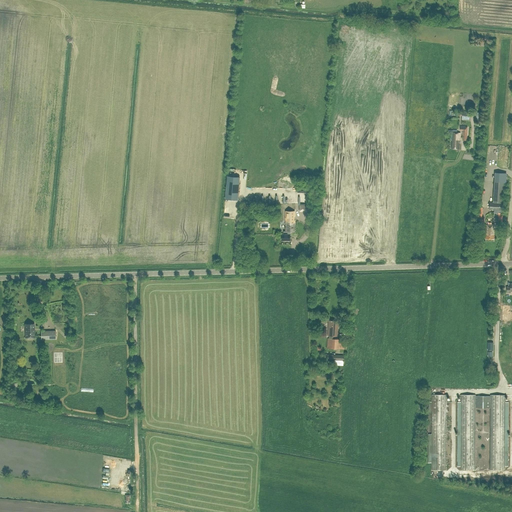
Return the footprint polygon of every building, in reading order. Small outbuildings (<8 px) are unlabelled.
[(460,116),(462,116),(462,120),(471,121),(471,112),(462,112),(462,113),(460,113),(460,116)] [(460,133),(457,133),(457,130),(448,130),(448,132),(453,132),(453,141),(452,140),(452,149),(459,149),(459,143),(458,143),(458,142),(460,142),(460,133)] [(504,210),(506,174),(495,173),(493,202),(489,201),(489,209),(504,210)] [(246,176),(244,198),(256,199),(258,176),(246,176)] [(284,204),(281,204),(281,221),(286,221),(286,231),(284,231),(284,234),(281,234),(282,240),(290,240),(290,234),(290,231),(294,231),(294,220),(293,220),(293,216),(294,216),(294,215),(291,215),(291,204),(290,204),(284,204)] [(485,239),(494,239),(494,224),(485,224),(485,231),(486,231),(486,234),(485,234),(485,239)] [(335,339),(335,336),(338,336),(339,321),(328,320),(327,335),(329,336),(329,338),(327,338),(327,348),(344,349),(344,339),(335,339)] [(25,324),(25,338),(34,337),(34,324),(25,324)] [(41,331),(41,340),(55,339),(55,331),(41,331)] [(431,470),(446,470),(446,394),(431,394),(431,470)] [(475,408),(490,408),(490,470),(505,470),(505,395),(490,395),(490,396),(475,396),(475,395),(461,394),(460,470),(475,470),(475,408)]
